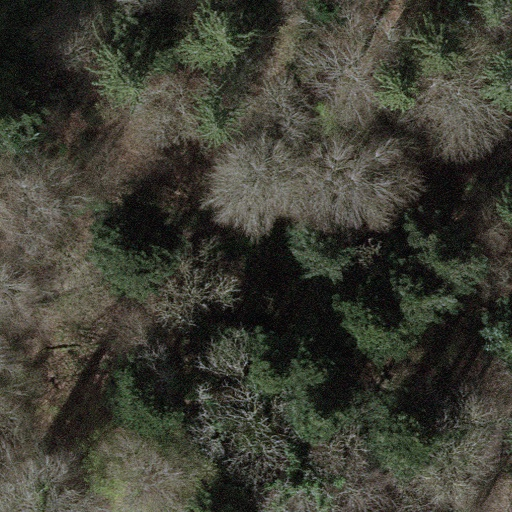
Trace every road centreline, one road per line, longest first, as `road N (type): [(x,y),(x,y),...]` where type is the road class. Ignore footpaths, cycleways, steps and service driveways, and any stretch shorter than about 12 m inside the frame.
road 1 (track): [(511,135),(0,293)]
road 2 (track): [(273,511),(511,444)]
